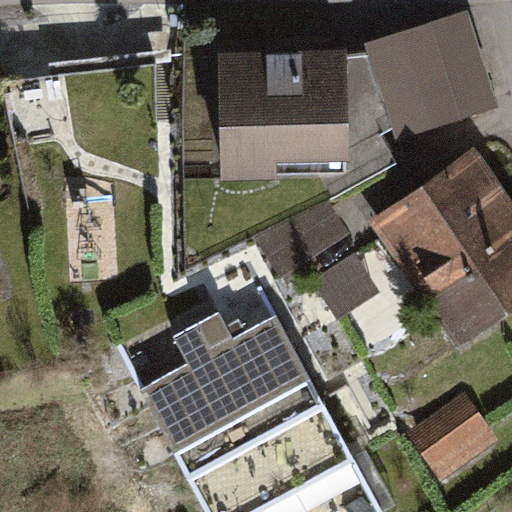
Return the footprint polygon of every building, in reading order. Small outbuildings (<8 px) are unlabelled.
[(500,100),(467,5),(366,40),(370,51),(395,124),(399,135),(500,100)] [(343,42),(216,45),(219,175),(317,169),(332,196),(396,160),(380,132),(395,124),(370,51),(344,52),(343,42)] [(511,195),(474,143),(422,180),(510,303),(511,301),(511,195)] [(510,303),(422,180),(369,218),(457,341),(510,303)] [(329,202),(254,239),(280,276),(350,230),(329,202)] [(355,252),(314,280),(338,317),(380,289),(355,252)] [(232,334),(219,311),(174,335),(187,358),(138,385),(207,511),(383,511),(385,511),(275,310),(232,334)] [(498,437),(465,391),(409,431),(442,477),(498,437)]
